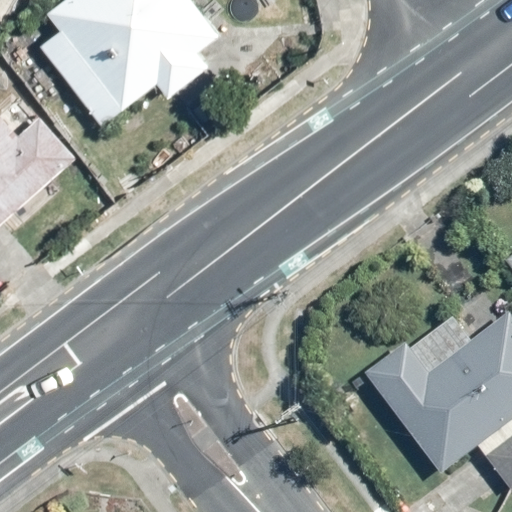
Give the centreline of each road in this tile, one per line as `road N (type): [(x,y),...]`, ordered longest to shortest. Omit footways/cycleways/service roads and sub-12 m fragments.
road 1 (secondary): [(127,327),(504,37)]
road 2 (unclassified): [(263,511),(127,327)]
road 3 (secondary): [(0,423),(127,327)]
